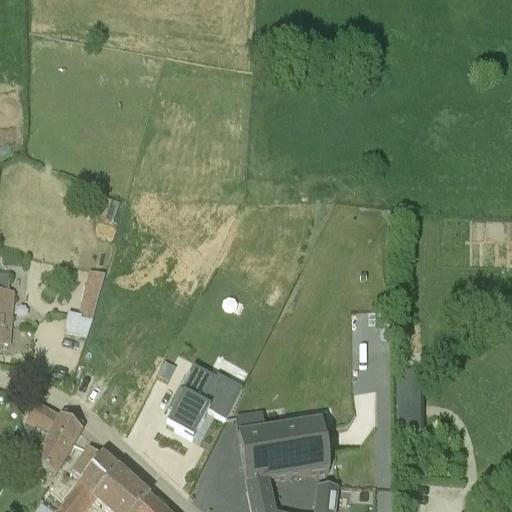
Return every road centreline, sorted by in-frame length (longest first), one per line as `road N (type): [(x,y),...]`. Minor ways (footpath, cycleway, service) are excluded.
road 1 (unclassified): [(187,511),(75,409),(0,378)]
road 2 (track): [(511,86),(469,86),(427,104),(365,175),(360,211)]
